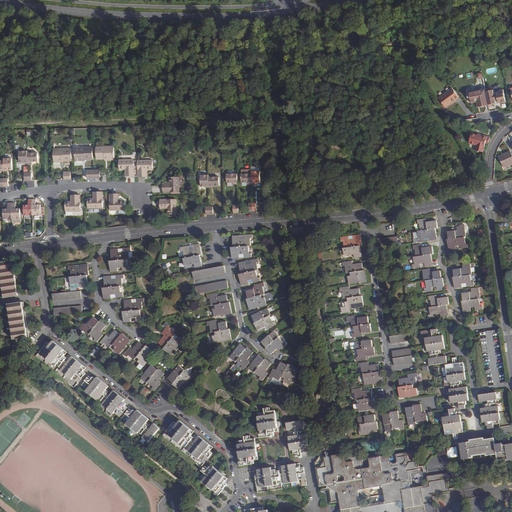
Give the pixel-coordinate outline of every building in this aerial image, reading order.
[(485,89),(485,86),(466,90),(467,96),(469,96),(470,101),(475,101),(476,105),(488,103),(485,89)] [(452,87),(438,97),(444,106),(458,96),(452,87)] [(494,89),(493,88),(485,89),(488,103),(495,101),(495,100),(497,99),(498,101),(505,100),(503,88),(494,89)] [(478,135),(472,133),(470,139),(472,139),(471,143),(475,144),(477,144),(476,149),(483,151),(485,142),(488,143),(490,137),(483,135),(483,136),(478,135)] [(93,159),(93,147),(84,148),(84,149),(75,149),(75,160),(82,160),(82,158),(85,158),(85,159),(93,159)] [(108,160),(115,159),(114,148),(105,148),(105,147),(97,147),(97,159),(105,159),(105,158),(108,158),(108,160)] [(72,161),(71,149),(63,149),(63,150),(54,150),(54,162),(61,162),(61,160),(63,160),(63,161),(72,161)] [(511,153),(511,154),(510,150),(498,156),(503,166),(511,162),(511,153)] [(28,153),(28,151),(20,152),(21,162),(24,162),(29,162),(28,153)] [(29,162),(34,161),(39,161),(39,153),(28,153),(29,162)] [(5,170),(10,169),(13,169),(13,159),(4,159),(5,161),(5,169),(5,170)] [(128,170),(128,176),(135,176),(135,168),(134,161),(134,160),(120,160),(120,170),(125,170),(128,170)] [(138,168),(139,176),(139,177),(145,177),(145,170),(148,170),(153,170),(153,161),(138,161),(138,168)] [(260,172),(252,172),(252,174),(252,183),(260,183),(260,172)] [(237,183),(237,174),(226,174),(227,183),(237,183)] [(252,183),(252,174),(241,175),(241,183),(252,183)] [(208,178),(208,175),(200,176),(201,187),(209,186),(208,178)] [(169,186),(162,186),(163,193),(179,192),(178,177),(169,178),(169,184),(169,186)] [(219,177),(208,178),(209,186),(219,186),(219,177)] [(103,208),(103,192),(96,192),(96,199),(94,199),(88,199),(88,209),(103,208)] [(117,201),(117,194),(110,194),(111,210),(126,210),(125,201),(120,201),(117,201)] [(74,202),(71,202),(66,202),(66,212),(83,211),(83,206),(81,206),(81,204),(80,195),(74,195),(74,202)] [(34,215),(33,200),(30,200),(30,206),(25,206),(25,216),(34,215)] [(37,206),(37,200),(33,200),(34,215),(42,215),(42,206),(37,206)] [(176,200),(160,200),(160,207),(166,206),(167,209),(167,215),(176,215),(176,200)] [(9,209),(4,210),(5,219),(13,219),(13,204),(9,204),(9,209)] [(16,209),(16,204),(13,204),(13,219),(13,224),(22,224),(21,219),(24,219),(24,215),(21,216),(21,211),(21,209),(16,209)] [(421,231),(435,229),(438,228),(437,221),(426,222),(426,219),(417,220),(418,224),(419,223),(421,231)] [(449,240),(465,237),(466,237),(464,226),(459,226),(456,227),(457,231),(448,232),(449,240)] [(437,240),(435,229),(421,231),(418,231),(419,239),(417,239),(417,243),(425,242),(424,238),(429,237),(430,241),(437,240)] [(361,237),(361,234),(353,236),(354,239),(349,240),(349,236),(341,237),(342,241),(344,241),(345,248),(360,246),(362,245),(361,237)] [(233,236),(233,247),(249,246),(251,246),(251,239),(253,239),(253,235),(245,235),(245,239),(241,239),(240,236),(233,236)] [(377,246),(398,244),(397,236),(377,239),(377,241),(377,246)] [(466,244),(465,237),(449,240),(447,240),(449,251),(456,249),(456,246),(460,245),(461,249),(469,248),(468,244),(466,244)] [(185,258),(200,255),(202,255),(200,244),(192,245),(193,249),(189,249),(188,246),(181,248),(181,251),(183,251),(185,258)] [(415,249),(416,257),(431,254),(434,254),(433,246),(422,248),(421,245),(413,246),(414,250),(415,249)] [(249,246),(233,247),(231,248),(232,259),(240,258),(239,255),(244,254),(244,258),(252,257),(252,253),(250,253),(249,246)] [(362,257),(360,246),(345,248),(343,249),(345,256),(354,254),(355,258),(362,257)] [(118,249),(111,250),(112,261),(127,259),(130,259),(129,252),(131,251),(131,248),(123,249),(123,252),(118,252),(118,249)] [(431,254),(416,257),(413,257),(415,265),(413,265),(413,268),(421,267),(420,264),(425,263),(425,267),(433,265),(431,254)] [(202,266),(200,255),(185,258),(183,258),(185,266),(194,264),(195,267),(202,266)] [(127,259),(112,261),(110,261),(111,272),(118,271),(118,268),(123,267),(123,271),(130,270),(130,266),(128,267),(127,259)] [(247,265),(246,262),(239,263),(241,274),(256,271),(259,270),(257,263),(259,263),(258,259),(251,260),(251,264),(247,265)] [(12,261),(0,262),(0,273),(4,298),(18,296),(15,279),(12,261)] [(346,273),(350,272),(363,270),(362,263),(353,264),(352,261),(342,262),(343,266),(345,265),(346,273)] [(71,277),(87,275),(89,275),(88,264),(80,265),(80,268),(76,268),(76,265),(68,266),(69,270),(70,269),(71,277)] [(453,270),(454,277),(470,275),(472,275),(470,264),(462,265),(463,268),(453,270)] [(195,280),(226,273),(225,266),(193,272),(195,280)] [(430,269),(423,270),(424,281),(426,281),(427,288),(425,289),(425,292),(433,291),(432,288),(437,287),(437,291),(445,289),(443,278),(441,278),(440,271),(431,272),(430,269)] [(363,270),(350,272),(351,276),(348,276),(349,284),(367,281),(365,270),(363,270)] [(256,271),(241,274),(239,274),(242,285),(249,284),(248,280),(253,279),(253,282),(261,281),(260,277),(258,277),(256,271)] [(88,286),(87,275),(71,277),(70,277),(71,285),(80,283),(81,287),(88,286)] [(105,288),(120,286),(122,286),(122,278),(124,278),(124,275),(116,275),(116,278),(112,279),(112,276),(104,276),(105,288)] [(470,275),(454,277),(453,277),(455,289),(462,287),(462,284),(466,283),(467,287),(474,286),(474,282),(472,282),(470,275)] [(229,288),(228,280),(196,286),(197,294),(229,288)] [(249,299),(261,295),(265,294),(263,286),(265,286),(264,282),(254,285),(255,287),(255,289),(254,289),(247,291),(249,299)] [(103,288),(104,295),(104,299),(111,298),(115,298),(123,297),(123,293),(121,293),(120,286),(105,288),(103,288)] [(344,299),(348,298),(361,296),(359,288),(350,290),(349,286),(340,288),(340,291),(343,291),(344,299)] [(462,294),(463,301),(479,299),(480,298),(479,287),(471,288),(471,292),(462,294)] [(81,291),(52,294),(53,301),(81,298),(81,291)] [(212,306),(216,305),(229,302),(227,295),(218,297),(217,293),(208,295),(209,299),(211,299),(212,306)] [(262,298),(261,295),(249,299),(247,299),(250,310),(267,305),(265,298),(262,298)] [(432,307),(447,305),(449,305),(448,297),(437,299),(437,295),(429,296),(429,300),(430,300),(432,307)] [(361,296),(348,298),(348,301),(345,302),(346,309),(364,307),(362,296),(361,296)] [(125,311),(141,309),(143,309),(142,302),(144,302),(144,298),(136,299),(137,302),(132,302),(132,299),(124,300),(125,311)] [(479,299),(463,301),(462,301),(463,312),(471,311),(470,307),(475,307),(476,311),(483,309),(482,306),(480,306),(479,299)] [(23,302),(8,304),(14,339),(28,337),(23,302)] [(229,302),(216,305),(217,308),(214,309),(215,317),(233,313),(230,302),(229,302)] [(448,316),(447,305),(432,307),(429,308),(430,315),(428,315),(429,319),(437,318),(436,314),(440,313),(441,317),(448,316)] [(82,306),(54,308),(55,316),(83,313),(82,306)] [(252,316),(256,322),(270,316),(271,315),(268,308),(252,316)] [(124,319),(124,322),(132,321),(131,318),(136,317),(136,321),(144,320),(143,317),(141,317),(141,309),(125,311),(123,311),(124,319)] [(352,326),(354,326),(369,324),(368,316),(358,318),(357,315),(348,317),(348,320),(351,319),(352,326)] [(270,316),(256,322),(254,323),(258,330),(266,326),(268,329),(277,325),(275,321),(273,322),(270,316)] [(89,335),(90,333),(99,321),(93,317),(89,323),(86,326),(84,324),(83,323),(77,331),(80,333),(83,330),(89,335)] [(99,321),(90,333),(95,338),(94,340),(97,342),(103,335),(100,332),(106,325),(100,320),(99,321)] [(211,332),(215,331),(228,329),(226,322),(217,323),(216,320),(207,322),(207,325),(210,325),(211,332)] [(369,324),(354,326),(355,334),(352,334),(353,338),(363,336),(362,333),(371,331),(370,324),(369,324)] [(164,347),(173,337),(175,334),(169,330),(171,328),(168,325),(162,333),(164,335),(158,343),(164,347)] [(228,329),(215,331),(215,335),(213,336),(214,343),(232,339),(230,329),(228,329)] [(430,355),(436,354),(436,350),(437,350),(445,349),(443,335),(440,335),(440,332),(438,333),(438,329),(432,329),(433,333),(427,334),(427,337),(426,338),(428,351),(429,351),(430,355)] [(489,391),(508,388),(507,385),(507,382),(499,329),(480,332),(481,339),(481,341),(489,391)] [(110,348),(113,345),(121,335),(115,330),(109,337),(106,335),(100,342),(103,345),(104,343),(110,348)] [(262,342),(267,348),(279,337),(279,336),(274,330),(262,342)] [(121,335),(113,345),(115,347),(113,349),(119,354),(131,340),(122,333),(121,335)] [(409,333),(390,336),(391,344),(410,341),(409,333)] [(176,339),(173,337),(164,347),(163,349),(172,356),(183,342),(177,337),(176,339)] [(278,348),(279,349),(280,351),(288,344),(285,341),(283,343),(279,337),(267,348),(266,348),(271,354),(278,348)] [(356,350),(357,350),(373,347),(372,340),(361,341),(361,339),(351,340),(352,343),(355,343),(356,350)] [(60,360),(61,358),(67,352),(53,341),(49,345),(47,343),(36,356),(74,387),(82,378),(79,376),(80,374),(86,367),(72,356),(67,362),(65,364),(63,362),(60,360)] [(137,357),(145,347),(139,342),(133,349),(130,347),(124,354),(127,357),(129,355),(135,360),(137,357)] [(236,362),(237,361),(246,349),(240,344),(229,357),(236,362)] [(146,345),(145,347),(137,357),(140,359),(138,361),(144,366),(155,352),(146,345)] [(373,347),(357,350),(359,357),(356,357),(357,361),(367,360),(366,356),(375,354),(374,347),(373,347)] [(246,349),(237,361),(242,366),(241,368),(244,370),(250,362),(247,360),(253,353),(247,348),(246,349)] [(411,348),(392,351),(394,366),(413,363),(411,348)] [(437,357),(436,354),(430,355),(431,358),(429,358),(430,365),(447,362),(446,356),(439,357),(437,357)] [(255,372),(265,360),(259,355),(248,368),(254,373),(255,372)] [(266,359),(265,360),(255,372),(261,377),(259,379),(262,381),(269,373),(266,371),(272,364),(266,359)] [(280,380),(282,377),(288,365),(281,362),(277,370),(274,369),(269,378),(273,380),(274,378),(280,380)] [(362,374),(363,374),(379,371),(378,364),(369,365),(368,362),(359,363),(359,367),(361,367),(362,374)] [(450,382),(451,386),(457,385),(456,381),(458,381),(466,380),(463,362),(456,363),(454,364),(446,365),(448,382),(450,382)] [(288,365),(282,377),(285,379),(284,381),(291,385),(299,369),(289,364),(288,365)] [(148,382),(158,370),(152,365),(141,378),(147,383),(148,382)] [(168,378),(174,383),(183,371),(184,370),(178,365),(168,378)] [(160,380),(165,374),(159,369),(158,370),(148,382),(154,387),(159,381),(160,380)] [(183,371),(174,383),(173,384),(179,389),(185,382),(188,384),(194,376),(191,374),(189,376),(183,371)] [(379,371),(363,374),(365,385),(383,382),(381,371),(379,371)] [(399,379),(400,387),(413,385),(417,384),(416,377),(418,376),(418,373),(408,374),(408,378),(399,379)] [(88,383),(85,381),(82,385),(87,390),(86,391),(97,400),(98,399),(104,403),(103,404),(114,413),(115,412),(120,417),(124,412),(121,410),(122,408),(126,404),(123,402),(125,400),(114,390),(109,397),(107,398),(105,396),(102,394),(103,392),(109,386),(97,377),(96,379),(93,377),(90,382),(88,383)] [(161,383),(159,381),(154,387),(152,388),(155,391),(161,383)] [(413,385),(400,387),(399,387),(400,398),(418,395),(417,388),(414,388),(413,385)] [(457,385),(451,386),(451,389),(450,389),(452,403),(453,403),(454,406),(459,405),(460,409),(466,408),(466,404),(467,404),(467,401),(469,400),(467,386),(459,388),(457,388),(457,385)] [(356,400),(360,400),(372,398),(371,390),(362,392),(362,388),(352,389),(352,393),(355,393),(356,400)] [(491,407),(489,407),(481,408),(483,422),(486,422),(486,425),(487,425),(488,429),(494,428),(493,424),(499,423),(499,420),(501,420),(498,405),(497,406),(496,399),(498,399),(497,392),(479,395),(480,401),(488,400),(490,400),(490,403),(491,407)] [(372,398),(360,400),(360,403),(357,404),(358,411),(376,409),(374,398),(372,398)] [(414,405),(414,406),(416,422),(423,421),(424,423),(428,422),(426,413),(423,413),(421,404),(414,405)] [(416,422),(414,406),(407,408),(409,425),(416,423),(416,422)] [(454,433),(456,433),(463,432),(461,414),(458,415),(457,411),(456,412),(455,408),(450,409),(450,412),(444,413),(445,417),(443,417),(446,434),(454,433)] [(129,416),(126,414),(122,418),(127,423),(126,424),(138,433),(139,432),(144,436),(143,437),(148,442),(160,428),(154,424),(149,430),(148,431),(145,429),(143,427),(144,426),(149,419),(138,410),(136,412),(134,410),(130,415),(129,416)] [(267,412),(265,412),(257,413),(260,434),(259,434),(259,438),(269,436),(268,433),(271,433),(278,431),(275,411),(267,412)] [(391,412),(391,413),(393,429),(400,428),(401,430),(405,429),(403,419),(399,420),(398,411),(391,412)] [(393,429),(391,413),(383,414),(386,432),(393,430),(393,429)] [(361,424),(376,422),(375,414),(358,417),(359,424),(361,424)] [(290,444),(308,441),(306,434),(305,434),(304,428),(306,428),(304,420),(287,423),(288,430),(298,429),(298,432),(299,435),(297,436),(289,437),(290,444)] [(173,429),(171,427),(163,436),(201,467),(209,457),(206,455),(207,453),(212,447),(199,436),(194,442),(192,444),(190,442),(187,439),(188,438),(194,431),(180,421),(175,427),(173,429)] [(377,422),(376,422),(361,424),(362,432),(360,432),(360,436),(370,434),(369,431),(379,429),(377,422)] [(497,453),(496,444),(495,438),(485,439),(484,437),(471,439),(471,441),(461,443),(463,458),(473,457),(473,455),(487,453),(487,455),(497,453)] [(248,440),(245,440),(238,441),(239,452),(257,449),(256,442),(255,439),(248,440)] [(309,448),(308,441),(290,444),(291,451),(294,450),(294,453),(299,453),(302,452),(308,451),(307,448),(309,448)] [(503,442),(496,444),(497,453),(498,459),(505,458),(506,460),(511,459),(511,443),(503,445),(503,442)] [(456,447),(446,448),(447,458),(457,457),(456,447)] [(257,449),(239,452),(241,462),(239,462),(240,466),(249,464),(249,461),(250,460),(259,459),(257,449)] [(338,455),(334,455),(324,457),(325,462),(322,466),(320,467),(322,487),(325,487),(329,489),(331,504),(337,503),(341,505),(341,508),(342,511),(340,511),(438,511),(437,508),(434,505),(434,503),(429,504),(427,503),(427,500),(425,499),(427,496),(433,495),(434,494),(441,493),(442,494),(450,493),(447,473),(445,473),(442,473),(436,474),(433,475),(431,475),(427,481),(424,486),(420,486),(417,487),(413,487),(410,473),(412,472),(419,470),(417,460),(411,460),(408,458),(407,452),(396,454),(397,457),(397,461),(396,463),(394,464),(391,464),(388,462),(390,458),(389,455),(374,458),(372,458),(370,458),(371,466),(370,468),(367,471),(365,471),(363,470),(363,469),(362,464),(363,464),(363,460),(361,459),(359,457),(352,452),(348,453),(342,454),(339,455),(338,455)] [(307,485),(304,469),(303,469),(303,471),(301,471),(300,468),(300,466),(297,467),(297,464),(289,465),(293,487),(307,485)] [(208,485),(219,472),(211,465),(206,472),(204,470),(205,469),(204,468),(202,470),(205,473),(200,479),(208,485)] [(293,487),(289,465),(283,466),(284,474),(284,476),(281,476),(277,477),(277,475),(276,469),(273,470),(272,467),(265,468),(269,491),(293,487)] [(258,493),(269,491),(265,468),(258,470),(260,478),(256,478),(256,479),(258,493)] [(227,478),(219,472),(208,485),(216,492),(215,494),(218,496),(224,488),(221,486),(222,485),(227,478)] [(432,497),(433,495),(427,496),(425,499),(427,500),(427,503),(429,504),(434,503),(432,497)] [(461,500),(455,501),(452,506),(453,511),(464,511),(466,509),(466,503),(461,500)]
